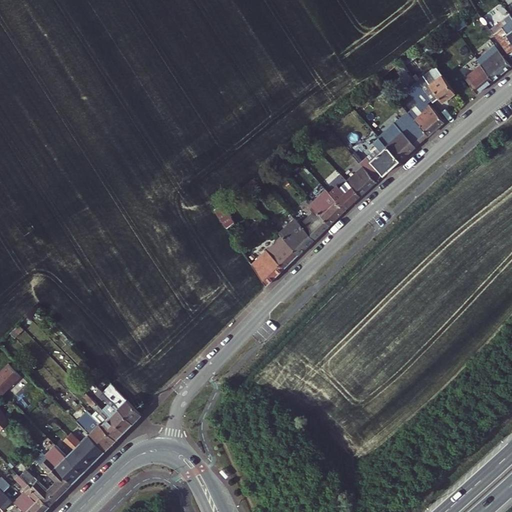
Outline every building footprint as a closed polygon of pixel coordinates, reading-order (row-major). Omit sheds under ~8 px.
[(491,33),(508,60),(511,56),(511,23),(509,20),(491,33)] [(494,50),(475,65),(482,74),(488,83),(507,67),(494,50)] [(465,74),(459,78),(472,97),(488,83),(482,74),(480,76),(475,70),(467,76),(465,74)] [(440,107),(452,98),(439,80),(426,88),(424,85),(417,89),(429,106),(436,102),(440,107)] [(426,123),(416,131),(423,141),(439,126),(425,109),(422,111),(423,113),(420,115),(426,123)] [(385,152),(397,166),(414,149),(403,135),(388,148),(386,146),(383,149),(385,152)] [(369,162),(367,163),(381,180),(397,166),(385,152),(370,164),(369,162)] [(381,180),(367,163),(366,164),(368,166),(362,172),(374,187),(381,180)] [(374,187),(362,172),(345,187),(357,202),(374,187)] [(326,204),(314,215),(327,230),(357,202),(345,187),(330,201),(327,198),(324,201),(326,204)] [(310,219),(299,229),(312,244),(327,230),(314,215),(313,214),(309,217),(310,219)] [(279,237),(281,239),(296,258),(312,244),(299,229),(294,223),(279,237)] [(296,258),(281,239),(266,253),(280,272),(296,258)] [(250,268),(263,290),(280,272),(266,253),(250,268)] [(11,361),(0,372),(0,386),(5,392),(23,373),(11,361)] [(140,409),(110,379),(101,388),(103,391),(131,419),(140,409)] [(131,419),(103,391),(100,394),(108,403),(103,408),(123,427),(131,419)] [(0,428),(2,430),(14,418),(0,404),(0,428)] [(92,406),(88,409),(115,435),(123,427),(103,408),(102,409),(106,413),(103,416),(92,406)] [(115,435),(88,409),(83,415),(93,425),(88,430),(104,446),(115,435)] [(70,428),(65,432),(92,458),(104,446),(88,430),(80,423),(73,430),(70,428)] [(92,458),(65,432),(61,437),(70,446),(65,451),(82,468),(92,458)] [(82,468),(65,451),(56,442),(46,452),(72,478),(82,468)] [(72,478),(46,452),(41,456),(44,460),(41,461),(56,476),(48,484),(57,493),(72,478)] [(57,493),(48,484),(33,470),(31,473),(24,466),(20,470),(28,478),(50,499),(57,493)] [(37,511),(50,499),(28,478),(25,482),(27,485),(25,486),(35,496),(31,500),(24,507),(28,511),(37,511)] [(12,495),(0,484),(0,502),(2,505),(12,495)]
